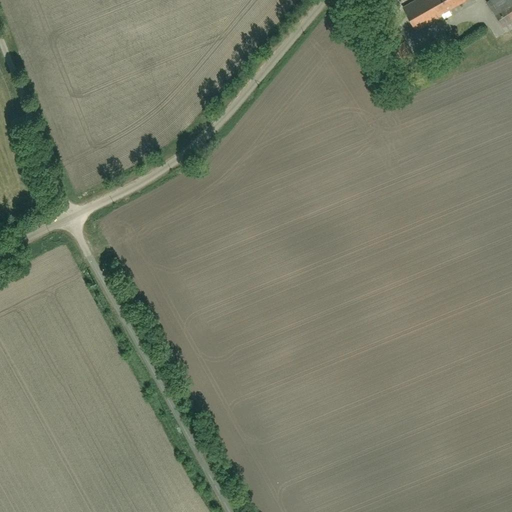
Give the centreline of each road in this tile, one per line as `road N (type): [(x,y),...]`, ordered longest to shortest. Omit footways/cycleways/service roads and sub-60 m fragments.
road 1 (residential): [(322,0),(209,138),(71,220)]
road 2 (residential): [(228,511),(71,220)]
